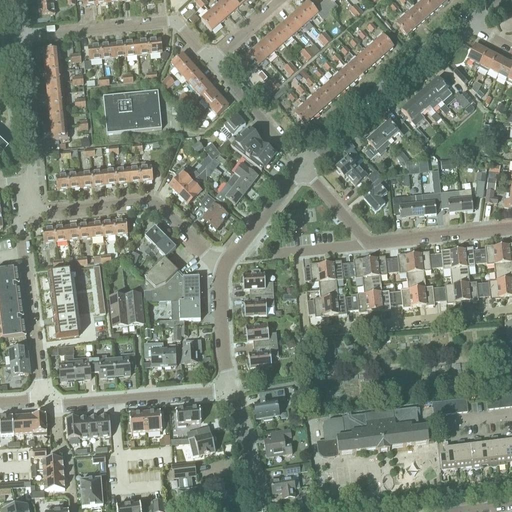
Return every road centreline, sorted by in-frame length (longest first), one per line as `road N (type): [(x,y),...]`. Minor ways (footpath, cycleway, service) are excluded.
road 1 (residential): [(511,306),(303,331),(294,250)]
road 2 (residential): [(18,213),(145,201),(160,205),(224,267)]
road 3 (residential): [(302,170),(466,24)]
road 4 (residential): [(212,60),(167,21),(22,36)]
road 5 (residential): [(231,387),(42,400)]
road 6 (residential): [(42,400),(18,213)]
road 7 (residential): [(368,242),(511,229)]
road 8 (residential): [(302,170),(212,60)]
road 9 (residential): [(224,267),(302,170)]
road 10 (residential): [(231,387),(223,357),(224,267)]
